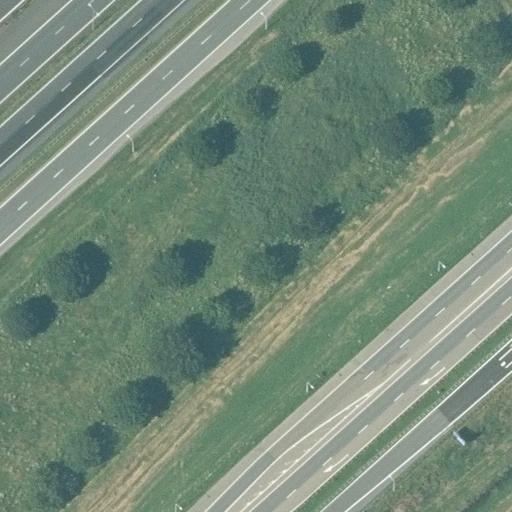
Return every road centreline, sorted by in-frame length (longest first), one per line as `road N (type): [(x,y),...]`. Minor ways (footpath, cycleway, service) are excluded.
road 1 (motorway): [(511,248),(214,511)]
road 2 (motorway): [(0,227),(250,0)]
road 3 (motorway): [(511,296),(271,511)]
road 4 (motorway): [(333,511),(511,355)]
road 5 (motorway): [(0,146),(162,0)]
road 6 (motorway): [(93,0),(0,84)]
